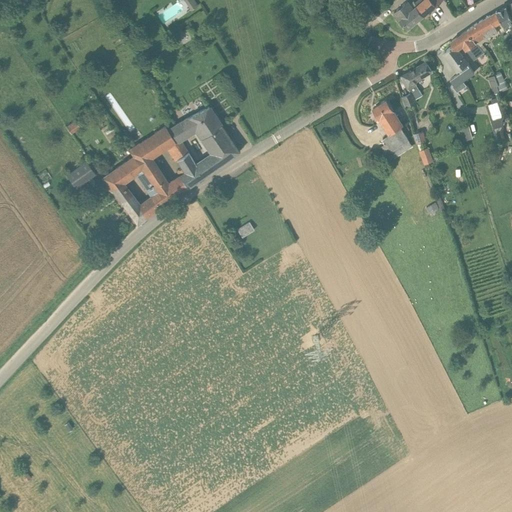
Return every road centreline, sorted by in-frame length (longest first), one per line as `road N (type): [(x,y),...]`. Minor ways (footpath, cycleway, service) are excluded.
road 1 (unclassified): [(0,380),(139,232),(379,75),(391,48)]
road 2 (tertiary): [(391,48),(417,47),(500,0)]
